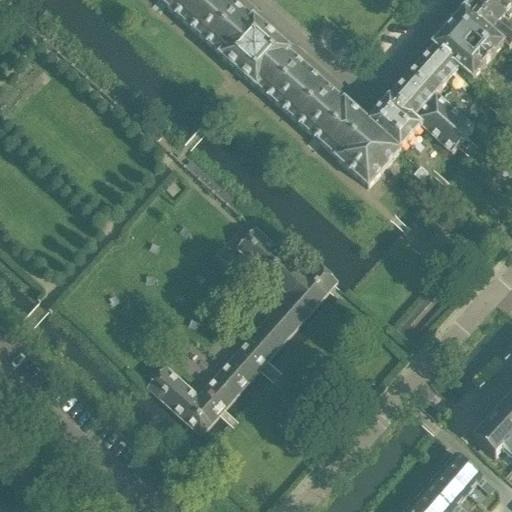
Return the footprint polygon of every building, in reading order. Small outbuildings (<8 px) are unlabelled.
[(161,0),(223,56),(222,57),(259,90),(260,89),(338,159),(337,160),(370,190),(401,155),(370,126),(346,105),(345,106),(291,57),(293,55),(274,39),(256,22),(254,24),(226,0),(161,0)] [(503,21),(511,10),(511,0),(482,0),(468,16),(504,49),(509,54),(511,50),(511,36),(499,25),(503,21)] [(434,50),(436,52),(459,72),(473,84),(504,49),(468,16),(465,15),(434,50)] [(511,29),(503,21),(499,25),(511,36),(511,29)] [(436,52),(412,80),(435,100),(437,98),(445,89),(459,72),(436,52)] [(391,102),(389,104),(420,131),(422,129),(453,157),(460,149),(469,139),(475,132),(437,98),(435,100),(412,80),(392,103),(391,102)] [(384,109),(370,126),(401,155),(402,153),(401,152),(420,131),(389,104),(387,102),(382,107),(384,109)] [(422,184),(427,178),(429,177),(421,170),(415,176),(414,177),(422,184)] [(173,184),(165,192),(172,199),(180,192),(173,184)] [(308,276),(256,230),(237,251),(290,298),(199,400),(166,370),(147,392),(201,439),(220,418),(224,413),(260,372),(268,364),(330,293),(335,288),(339,283),(318,265),(308,276)] [(511,393),(501,406),(505,411),(475,445),(495,463),(503,454),(511,461),(511,393)] [(490,498),(495,492),(456,457),(407,511),(463,511),(458,508),(477,487),(490,498)]
